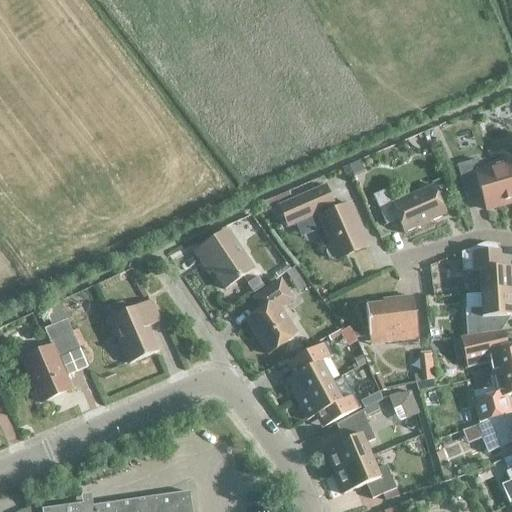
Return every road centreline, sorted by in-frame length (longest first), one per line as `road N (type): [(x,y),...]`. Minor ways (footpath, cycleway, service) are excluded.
road 1 (residential): [(216,381),(0,472)]
road 2 (residential): [(309,511),(277,451),(228,385),(216,381)]
road 3 (residential): [(216,381),(219,360),(163,274)]
road 4 (residential): [(393,265),(485,236),(511,239)]
